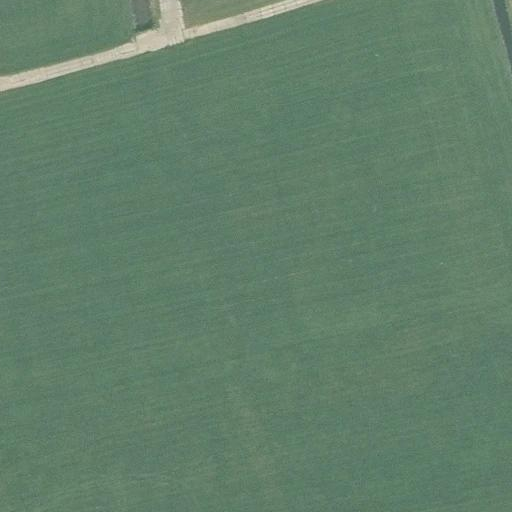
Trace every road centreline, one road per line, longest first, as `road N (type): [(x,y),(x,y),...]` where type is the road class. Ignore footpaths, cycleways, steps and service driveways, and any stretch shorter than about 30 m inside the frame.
road 1 (track): [(0,77),(174,33),(166,0)]
road 2 (track): [(174,33),(294,0)]
